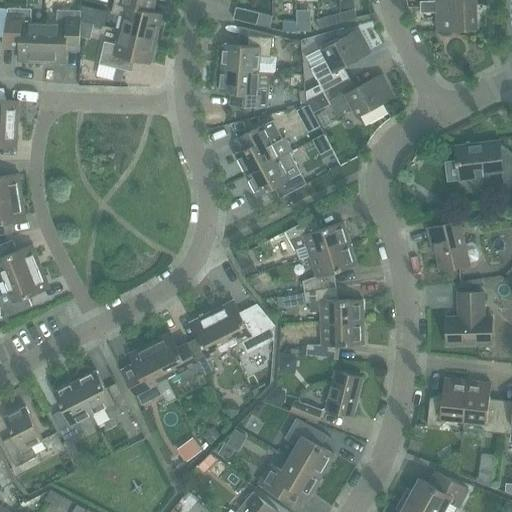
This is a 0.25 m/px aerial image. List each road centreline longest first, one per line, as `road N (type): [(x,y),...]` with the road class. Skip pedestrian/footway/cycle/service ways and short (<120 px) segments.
road 1 (unclassified): [(354,511),(394,432),(408,364),(405,293),(379,166),(392,145),(440,112)]
road 2 (residential): [(91,330),(43,234),(38,164),(45,117),(77,107),(180,107)]
road 3 (residential): [(91,330),(151,305),(184,280),(196,258),(206,212),(180,107)]
road 4 (unclassified): [(440,112),(388,0)]
